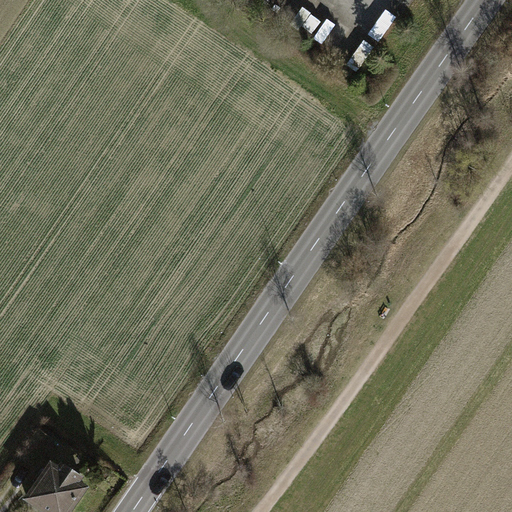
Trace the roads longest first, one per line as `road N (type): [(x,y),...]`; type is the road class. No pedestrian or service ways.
road 1 (secondary): [(489,0),(135,511)]
road 2 (track): [(260,511),(511,161)]
